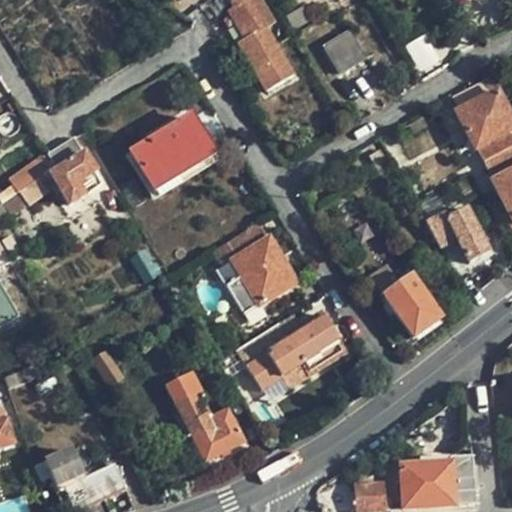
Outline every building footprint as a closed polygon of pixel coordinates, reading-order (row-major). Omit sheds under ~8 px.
[(260,4),(266,0),(228,0),(235,10),(227,14),(229,18),(221,23),(226,31),(234,26),(244,43),(237,48),(264,93),(291,77),(263,29),(270,24),(260,4)] [(293,33),(310,23),(302,9),(285,18),(293,33)] [(339,75),(363,61),(348,36),(325,50),(339,75)] [(428,36),(410,44),(421,70),(439,62),(428,36)] [(511,126),(498,99),(509,94),(498,73),(478,83),(485,101),(455,117),(473,153),(476,153),(488,178),(490,177),(511,166),(511,126)] [(132,156),(155,192),(212,156),(190,120),(132,156)] [(76,139),(48,156),(50,160),(50,163),(49,166),(54,173),(51,175),(69,206),(83,198),(77,185),(96,173),(76,139)] [(511,166),(490,177),(494,184),(491,187),(511,226),(511,166)] [(52,187),(45,176),(19,194),(18,195),(25,205),(52,187)] [(20,211),(13,198),(0,205),(0,221),(8,217),(9,218),(20,211)] [(114,228),(127,222),(115,198),(103,205),(114,228)] [(440,208),(422,217),(437,246),(455,238),(468,262),(484,253),(460,207),(444,216),(440,208)] [(244,315),(295,283),(260,226),(213,253),(219,264),(228,258),(231,262),(216,271),(244,315)] [(10,253),(17,249),(11,239),(4,242),(10,253)] [(0,283),(3,290),(22,281),(0,245),(0,283)] [(160,280),(158,278),(156,278),(154,274),(155,270),(144,253),(132,261),(147,288),(160,280)] [(439,322),(410,281),(385,300),(412,340),(439,322)] [(270,348),(261,336),(236,352),(260,391),(281,378),(302,366),(309,378),(345,356),(321,316),(270,348)] [(289,390),(309,378),(302,366),(281,378),(289,390)] [(193,372),(166,386),(194,443),(195,442),(205,462),(243,443),(228,411),(212,419),(203,401),(207,399),(193,372)] [(0,453),(13,449),(1,413),(0,412),(0,453)] [(454,437),(453,418),(438,419),(439,437),(454,437)] [(71,452),(34,468),(40,484),(51,480),(57,492),(63,490),(73,511),(80,511),(125,491),(115,468),(84,482),(71,452)] [(470,462),(451,464),(454,509),(472,507),(470,462)] [(454,509),(451,464),(399,467),(401,511),(454,509)] [(381,511),(379,486),(353,487),(355,511),(381,511)]
